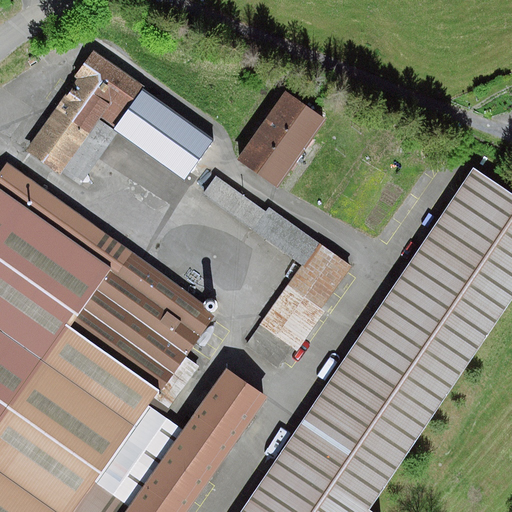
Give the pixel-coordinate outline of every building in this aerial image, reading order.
[(166,108),(94,56),(79,77),(82,79),(110,99),(98,116),(140,146),(166,108)] [(98,116),(110,99),(82,79),(31,151),(59,171),(59,170),(80,185),(116,134),(96,119),(98,116)] [(323,120),(286,94),(263,127),(300,153),(323,120)] [(213,141),(166,108),(140,146),(186,179),(213,141)] [(300,153),(263,127),(239,160),(276,186),(300,153)] [(0,178),(0,511),(72,511),(96,479),(109,488),(132,455),(119,446),(147,406),(154,396),(168,406),(197,367),(182,356),(212,315),(132,257),(133,256),(104,236),(103,237),(8,168),(0,178)] [(371,511),(369,510),(511,297),(511,194),(473,168),(240,511),(371,511)] [(265,214),(215,179),(204,194),(303,265),(318,245),(268,209),(265,214)] [(318,245),(303,265),(247,346),(278,367),(349,267),(318,245)] [(182,511),(263,398),(227,372),(185,432),(129,511),(123,508),(120,511),(182,511)] [(129,511),(185,432),(147,406),(119,446),(132,455),(109,488),(96,479),(72,511),(120,511),(123,508),(129,511)]
